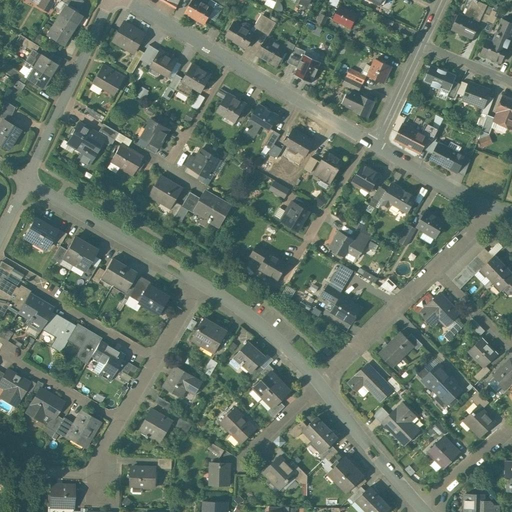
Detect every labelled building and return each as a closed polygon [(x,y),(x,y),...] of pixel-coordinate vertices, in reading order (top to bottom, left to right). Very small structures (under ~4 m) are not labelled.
[(53,0),(52,0),(41,0),(38,6),(47,11),(53,0)] [(213,9),(197,0),(192,0),(185,12),(204,23),(213,9)] [(476,0),(470,0),(464,16),(478,23),(482,14),(487,4),(476,0)] [(81,16),(65,6),(60,15),(75,24),(81,16)] [(356,14),(339,6),(332,20),(350,28),(356,14)] [(60,15),(59,14),(53,25),(68,34),(75,25),(75,24),(60,15)] [(321,14),(316,23),(323,26),(327,17),(321,14)] [(464,16),(459,14),(452,29),(471,38),(477,26),(478,23),(464,16)] [(488,16),(482,14),(478,23),(477,26),(483,29),(486,21),(488,16)] [(496,16),(490,14),(488,16),(486,21),(493,24),(496,16)] [(263,15),(256,28),(262,32),(267,24),(268,18),(263,15)] [(276,23),(268,18),(267,24),(262,32),(268,35),(276,23)] [(511,23),(502,19),(492,40),(507,47),(509,40),(511,34),(511,23)] [(145,34),(124,22),(113,41),(122,46),(123,43),(135,50),(145,34)] [(254,34),(233,22),(226,34),(240,43),(239,44),(246,48),(254,34)] [(68,34),(53,25),(46,35),(62,45),(63,44),(62,44),(68,34)] [(286,49),(266,37),(256,54),(277,66),(286,49)] [(39,46),(25,38),(22,44),(31,50),(32,49),(36,51),(39,46)] [(492,40),(488,38),(481,54),(500,62),(507,47),(492,40)] [(295,46),(287,62),(298,67),(304,54),(306,51),(297,47),(295,46)] [(36,51),(32,49),(31,50),(24,61),(34,67),(49,76),(56,65),(36,51)] [(138,49),(126,71),(132,74),(144,52),(138,49)] [(176,61),(160,52),(152,64),(160,69),(159,70),(168,76),(176,61)] [(304,54),(298,67),(294,75),(312,83),(321,62),(304,54)] [(391,66),(375,59),(367,75),(383,83),(391,66)] [(211,75),(192,64),(182,80),(193,87),(201,91),(211,75)] [(27,77),(8,65),(4,72),(23,84),(26,79),(27,77)] [(123,76),(108,67),(107,69),(102,65),(93,81),(113,93),(123,76)] [(438,68),(430,65),(424,81),(431,84),(431,86),(439,89),(440,87),(449,91),(454,81),(456,75),(446,72),(438,68)] [(49,76),(34,67),(27,77),(26,79),(41,88),(49,76)] [(366,76),(349,69),(346,76),(362,83),(366,76)] [(361,85),(346,77),(342,84),(358,92),(361,85)] [(193,87),(182,80),(180,79),(176,87),(178,88),(179,91),(188,95),(190,95),(191,93),(191,90),(193,87)] [(454,81),(449,91),(446,97),(453,99),(456,92),(460,84),(454,81)] [(460,84),(456,92),(463,95),(468,84),(461,81),(460,84)] [(468,84),(463,95),(461,100),(483,109),(491,90),(469,81),(468,84)] [(136,95),(144,100),(150,90),(142,85),(136,95)] [(191,105),(199,109),(205,96),(197,92),(191,105)] [(350,96),(345,94),(341,103),(353,109),(360,95),(352,92),(350,96)] [(233,99),(226,95),(217,110),(224,115),(225,113),(236,120),(245,104),(233,97),(233,99)] [(374,101),(360,95),(353,109),(353,111),(367,117),(374,101)] [(511,99),(503,96),(496,112),(497,112),(495,118),(494,121),(511,128),(511,99)] [(14,108),(4,101),(0,106),(0,113),(8,118),(14,108)] [(277,116),(258,104),(251,118),(252,118),(262,124),(270,129),(277,116)] [(96,112),(86,107),(83,112),(93,117),(96,112)] [(495,118),(487,115),(481,131),(489,134),(494,121),(495,118)] [(169,129),(151,118),(145,129),(147,130),(142,139),(147,142),(158,148),(169,129)] [(252,118),(245,129),(255,135),(262,124),(252,118)] [(3,120),(0,124),(0,145),(7,150),(12,142),(10,140),(17,128),(3,120)] [(104,138),(78,123),(67,142),(75,147),(74,147),(84,153),(85,150),(95,156),(104,138)] [(118,132),(103,123),(99,130),(114,139),(118,132)] [(421,134),(402,124),(395,139),(413,149),(418,139),(421,134)] [(303,135),(293,129),(285,143),(290,146),(298,150),(298,151),(300,148),(306,154),(313,142),(302,136),(303,135)] [(280,134),(273,130),(264,144),(271,148),(274,144),(280,134)] [(131,140),(118,132),(114,139),(127,147),(131,140)] [(435,135),(430,133),(425,142),(426,143),(422,149),(427,151),(435,135)] [(418,139),(413,149),(420,153),(422,149),(426,143),(425,142),(418,139)] [(158,148),(147,142),(144,148),(154,154),(158,148)] [(458,153),(438,143),(431,158),(450,168),(458,153)] [(142,157),(120,144),(110,162),(111,160),(120,165),(119,167),(131,175),(142,157)] [(282,149),(274,144),(271,148),(268,154),(276,158),(282,149)] [(298,150),(290,146),(287,150),(295,155),(298,150)] [(216,157),(203,149),(197,159),(196,160),(195,160),(190,167),(190,168),(202,175),(207,168),(209,169),(216,157)] [(342,161),(326,152),(318,166),(327,171),(328,168),(335,173),(342,161)] [(197,159),(190,155),(185,164),(188,166),(190,167),(195,160),(196,160),(197,159)] [(317,160),(311,157),(304,169),(310,173),(317,160)] [(464,157),(457,171),(464,175),(470,159),(464,157)] [(120,165),(111,160),(110,162),(106,168),(115,173),(119,167),(120,165)] [(379,173),(363,164),(354,179),(363,184),(363,183),(371,188),(379,173)] [(202,175),(190,168),(190,167),(188,166),(184,171),(199,180),(202,175)] [(327,171),(318,166),(314,173),(330,182),(335,173),(328,168),(327,171)] [(182,189),(159,175),(148,194),(170,207),(171,208),(175,201),(182,189)] [(363,184),(354,179),(350,186),(358,191),(363,184)] [(272,182),(269,189),(284,197),(287,189),(272,182)] [(392,183),(381,202),(389,207),(388,208),(389,208),(392,202),(399,189),(400,189),(400,188),(392,183)] [(399,189),(392,202),(398,206),(397,206),(400,208),(407,212),(416,197),(407,192),(406,193),(400,189),(399,189)] [(313,199),(321,206),(328,198),(320,191),(313,199)] [(201,198),(190,192),(182,205),(181,206),(188,210),(193,213),(195,210),(194,210),(201,198)] [(230,205),(210,194),(209,197),(203,194),(201,198),(194,210),(195,210),(210,219),(208,221),(218,227),(230,205)] [(182,205),(175,201),(171,208),(170,207),(165,215),(173,220),(175,217),(175,216),(181,206),(182,205)] [(398,206),(392,202),(389,208),(397,213),(400,208),(397,206),(398,206)] [(308,211),(294,203),(283,222),(297,230),(308,211)] [(188,210),(181,206),(175,216),(175,217),(181,221),(188,210)] [(431,213),(426,210),(417,226),(424,230),(425,230),(435,236),(440,228),(441,228),(445,222),(431,214),(431,213)] [(55,230),(35,218),(24,237),(45,249),(51,238),(56,230),(55,230)] [(416,229),(409,225),(403,235),(410,239),(416,229)] [(66,233),(56,227),(55,230),(56,230),(51,238),(60,244),(66,233)] [(354,240),(339,231),(333,240),(335,241),(331,248),(344,256),(348,249),(359,255),(368,240),(358,235),(354,240)] [(85,243),(74,236),(66,250),(62,257),(63,257),(73,264),(85,243)] [(96,250),(85,243),(73,264),(84,270),(89,262),(96,250)] [(269,252),(256,244),(250,255),(257,260),(258,257),(264,260),(268,253),(269,253),(269,252)] [(66,250),(59,246),(51,259),(59,263),(63,257),(62,257),(66,250)] [(492,256),(484,248),(480,252),(488,261),(492,256)] [(488,261),(480,252),(476,256),(484,265),(488,261)] [(264,260),(259,268),(278,279),(287,264),(269,253),(268,253),(264,260)] [(480,269),(479,269),(490,280),(505,265),(494,254),(492,256),(488,261),(484,265),(480,269)] [(484,265),(476,256),(472,260),(480,269),(484,265)] [(123,266),(111,258),(104,271),(100,277),(101,277),(113,284),(123,266)] [(480,269),(472,260),(468,264),(476,273),(479,269),(480,269)] [(13,268),(1,261),(0,263),(0,267),(10,273),(13,268)] [(96,267),(89,262),(84,270),(80,275),(88,280),(96,267)] [(341,264),(328,286),(340,293),(353,271),(341,264)] [(476,273),(468,264),(464,268),(472,277),(476,273)] [(511,279),(511,272),(505,265),(490,280),(500,291),(502,289),(511,279)] [(123,266),(113,284),(124,290),(125,291),(128,285),(135,273),(123,266)] [(10,273),(0,267),(0,283),(1,284),(2,282),(4,283),(10,273)] [(99,267),(92,279),(98,283),(101,277),(100,277),(104,271),(99,267)] [(464,268),(460,272),(468,281),(472,277),(464,268)] [(365,271),(363,276),(375,280),(377,276),(365,271)] [(468,281),(460,272),(456,276),(464,285),(468,281)] [(151,282),(141,276),(134,287),(140,290),(144,293),(149,285),(151,282)] [(464,285),(456,276),(452,281),(460,289),(464,285)] [(388,292),(396,285),(389,277),(381,284),(388,292)] [(511,279),(502,289),(508,294),(511,294),(511,279)] [(4,283),(2,282),(1,284),(0,285),(0,309),(3,312),(6,306),(17,313),(18,312),(29,293),(30,292),(21,287),(19,290),(15,287),(14,289),(4,283)] [(128,285),(125,291),(124,290),(120,296),(126,300),(133,288),(128,285)] [(149,285),(144,293),(140,290),(134,299),(160,314),(170,297),(149,285)] [(328,286),(327,285),(321,295),(335,304),(331,311),(351,323),(360,308),(346,299),(347,297),(340,293),(328,286)] [(40,300),(29,293),(18,312),(30,319),(27,324),(39,331),(41,329),(51,311),(54,307),(40,299),(40,300)] [(445,299),(440,294),(427,306),(420,313),(429,323),(437,316),(444,324),(450,318),(452,320),(458,314),(444,300),(445,299)] [(75,326),(51,311),(41,328),(56,337),(50,346),(60,352),(67,340),(75,326)] [(226,331),(204,318),(192,339),(214,352),(219,343),(226,332),(226,331)] [(459,321),(446,333),(451,338),(464,326),(459,321)] [(90,332),(76,324),(75,326),(67,340),(80,347),(75,357),(86,363),(100,340),(101,339),(90,333),(90,332)] [(400,331),(378,353),(392,367),(414,346),(406,338),(400,331)] [(234,336),(226,332),(219,343),(227,348),(234,336)] [(325,335),(320,332),(316,339),(321,342),(325,335)] [(422,345),(411,333),(406,338),(414,346),(417,350),(422,345)] [(481,338),(470,350),(478,358),(477,360),(483,366),(484,367),(485,365),(497,354),(481,338)] [(125,354),(100,340),(90,356),(103,364),(97,375),(109,382),(114,372),(122,359),(125,354)] [(264,357),(247,342),(234,356),(242,363),(251,371),(252,372),(258,364),(264,357)] [(234,356),(229,362),(237,369),(242,363),(234,356)] [(122,359),(114,372),(119,376),(122,371),(127,362),(122,359)] [(510,361),(507,361),(494,375),(497,378),(498,382),(504,388),(511,380),(511,359),(510,361)] [(132,365),(127,362),(122,371),(127,374),(132,365)] [(258,364),(252,372),(251,371),(249,374),(254,378),(260,373),(264,369),(258,364)] [(264,369),(260,373),(264,377),(271,371),(274,369),(268,364),(264,369)] [(368,364),(349,383),(356,390),(363,383),(380,400),(392,389),(368,364)] [(455,381),(438,364),(425,377),(431,384),(430,385),(440,396),(455,381)] [(137,367),(132,365),(127,374),(131,377),(137,367)] [(483,366),(473,376),(478,381),(490,370),(485,365),(484,367),(483,366)] [(193,376),(176,366),(163,387),(180,396),(186,386),(196,392),(201,382),(192,377),(193,376)] [(29,382),(7,369),(4,373),(0,380),(0,385),(9,391),(4,399),(15,406),(29,382)] [(264,377),(254,387),(263,397),(280,381),(271,371),(264,377)] [(473,386),(461,374),(456,379),(468,391),(473,386)] [(280,381),(263,397),(272,406),(273,407),(279,400),(289,390),(280,381)] [(63,401),(40,388),(30,404),(31,404),(26,412),(36,418),(41,410),(50,416),(53,418),(55,414),(63,401)] [(489,402),(477,391),(472,396),(483,407),(489,402)] [(170,403),(158,396),(155,402),(167,409),(170,403)] [(279,400),(273,407),(272,406),(267,411),(273,417),(284,406),(279,400)] [(389,414),(382,422),(405,445),(419,431),(405,417),(411,411),(403,402),(396,408),(389,414)] [(381,406),(373,415),(381,423),(382,422),(389,414),(381,406)] [(480,407),(474,413),(473,411),(465,418),(472,425),(470,426),(480,436),(494,422),(480,407)] [(249,423),(234,408),(220,422),(241,443),(255,429),(249,422),(249,423)] [(160,414),(151,409),(141,425),(147,428),(144,433),(154,439),(159,432),(164,435),(173,420),(161,413),(160,414)] [(98,423),(81,412),(75,423),(68,436),(71,437),(85,446),(98,423)] [(53,418),(50,416),(45,426),(55,432),(62,418),(55,414),(53,418)] [(75,423),(63,417),(62,418),(55,432),(69,440),(71,437),(68,436),(75,423)] [(192,424),(180,417),(175,426),(187,433),(192,424)] [(307,426),(303,430),(313,440),(326,427),(316,417),(307,426)] [(301,420),(290,431),(296,437),(303,430),(307,426),(301,420)] [(446,431),(437,422),(432,427),(441,436),(446,431)] [(326,427),(313,440),(323,451),(330,444),(337,438),(326,427)] [(442,437),(429,450),(435,457),(434,458),(443,468),(459,452),(453,446),(452,447),(442,437)] [(323,451),(313,440),(310,443),(310,446),(314,450),(317,450),(320,453),(323,451)] [(224,450),(211,442),(207,448),(220,456),(224,450)] [(330,444),(323,451),(320,453),(318,455),(323,460),(325,458),(334,448),(330,444)] [(334,448),(325,458),(334,466),(343,457),(334,448)] [(289,466),(280,456),(264,472),(271,479),(272,478),(280,486),(292,475),(295,472),(289,466)] [(334,466),(328,472),(347,491),(354,484),(362,477),(362,476),(343,457),(334,466)] [(171,458),(158,458),(158,468),(171,468),(171,458)] [(229,463),(210,462),(210,476),(211,476),(211,484),(228,485),(229,463)] [(307,475),(293,462),(289,466),(295,472),(292,475),(299,482),(307,483),(307,475)] [(155,467),(131,466),(130,486),(131,486),(131,491),(132,493),(141,493),(143,492),(143,487),(154,487),(155,467)] [(362,477),(354,484),(358,488),(361,486),(366,481),(362,477)] [(73,485),(62,485),(62,486),(50,485),(50,506),(73,507),(73,485)] [(358,488),(349,498),(353,502),(356,500),(355,500),(365,491),(361,486),(358,488)] [(379,497),(369,487),(365,491),(355,500),(356,500),(366,510),(379,497)] [(485,495),(464,494),(463,511),(484,511),(484,503),(487,503),(487,500),(484,500),(485,495)] [(379,497),(366,510),(367,511),(385,511),(390,508),(379,497)] [(227,511),(228,502),(202,501),(201,511),(227,511)]
